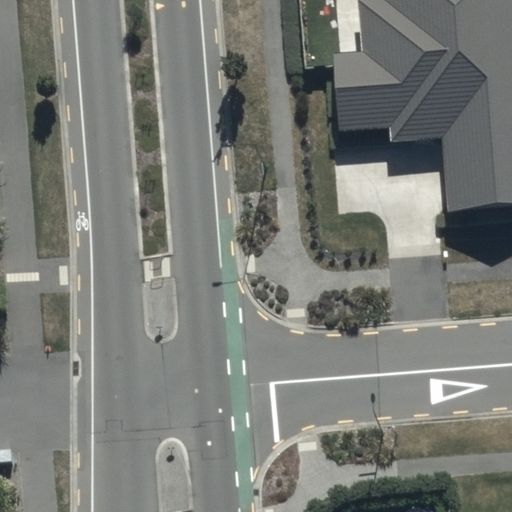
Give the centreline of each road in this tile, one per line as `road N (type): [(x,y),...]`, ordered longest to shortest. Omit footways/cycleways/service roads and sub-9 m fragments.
road 1 (tertiary): [(123,394),(94,0)]
road 2 (tertiary): [(177,0),(206,387)]
road 3 (residential): [(511,366),(206,387)]
road 4 (tertiary): [(206,387),(215,511)]
